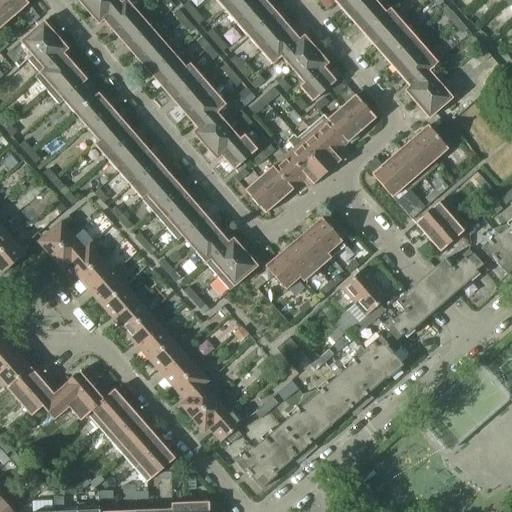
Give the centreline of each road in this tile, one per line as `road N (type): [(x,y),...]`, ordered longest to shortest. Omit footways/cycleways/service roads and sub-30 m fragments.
road 1 (residential): [(49,0),(251,229),(268,233),(332,183)]
road 2 (residential): [(0,303),(38,347),(92,338),(252,511)]
road 3 (residential): [(467,338),(274,511)]
road 4 (residential): [(332,183),(395,128),(397,117),(298,0)]
road 5 (residential): [(467,338),(332,183)]
